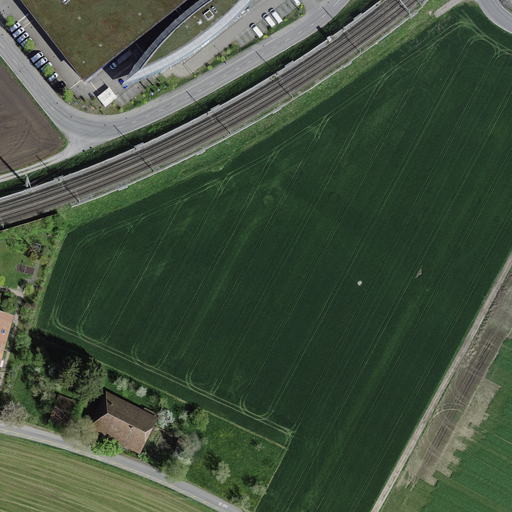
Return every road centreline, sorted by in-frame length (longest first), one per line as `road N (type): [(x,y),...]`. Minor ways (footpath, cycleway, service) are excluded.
road 1 (tertiary): [(339,0),(311,26),(187,97),(104,130),(64,120),(0,40)]
road 2 (track): [(373,511),(511,257)]
road 3 (tertiary): [(230,511),(116,461),(0,428)]
